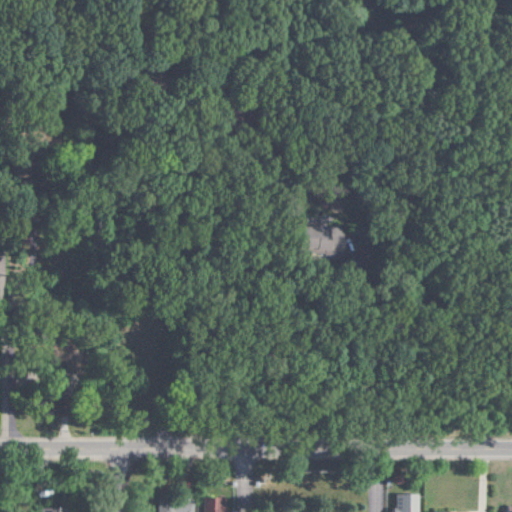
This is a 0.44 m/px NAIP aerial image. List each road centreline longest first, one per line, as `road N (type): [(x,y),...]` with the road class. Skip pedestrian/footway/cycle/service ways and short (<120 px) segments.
road 1 (residential): [(511,319),(364,155),(275,73),(208,89),(148,137),(185,448)]
road 2 (residential): [(511,447),(0,448)]
road 3 (residential): [(369,448),(369,511),(237,448)]
